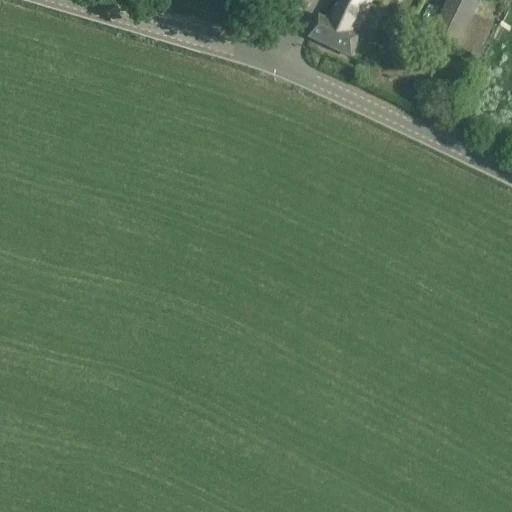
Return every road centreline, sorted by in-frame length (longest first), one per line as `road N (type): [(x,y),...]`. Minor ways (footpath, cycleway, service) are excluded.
road 1 (tertiary): [(511,183),(283,73)]
road 2 (tertiary): [(283,73),(50,0)]
